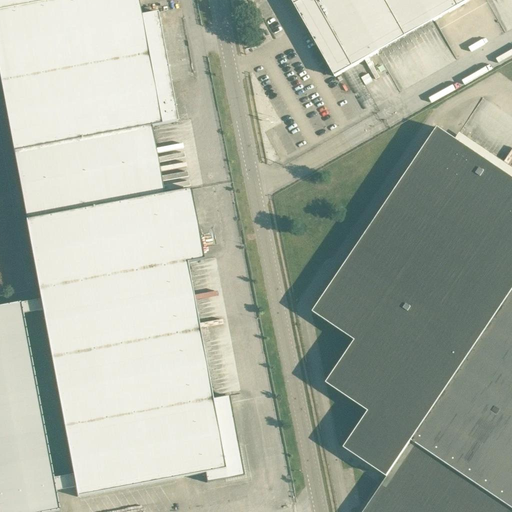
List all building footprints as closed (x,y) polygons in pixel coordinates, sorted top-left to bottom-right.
[(0,511),(50,511),(59,511),(56,491),(65,489),(75,487),(77,497),(205,473),(207,483),(244,476),(229,396),(212,399),(203,349),(200,331),(187,263),(204,260),(191,189),(164,194),(151,126),(178,121),(176,112),(158,12),(141,15),(138,0),(0,0),(0,80),(13,152),(14,152),(26,220),(39,291),(41,299),(31,301),(3,306),(0,306),(0,511)] [(414,0),(292,0),(330,65),(329,66),(336,77),(428,25),(414,0)] [(414,0),(428,25),(471,0),(414,0)] [(511,511),(511,508),(412,441),(511,291),(511,177),(438,128),(314,312),(356,341),(327,383),(369,412),(345,448),(387,477),(363,511),(511,511)] [(0,268),(14,266),(0,191),(0,268)] [(511,291),(412,441),(511,508),(511,291)]
